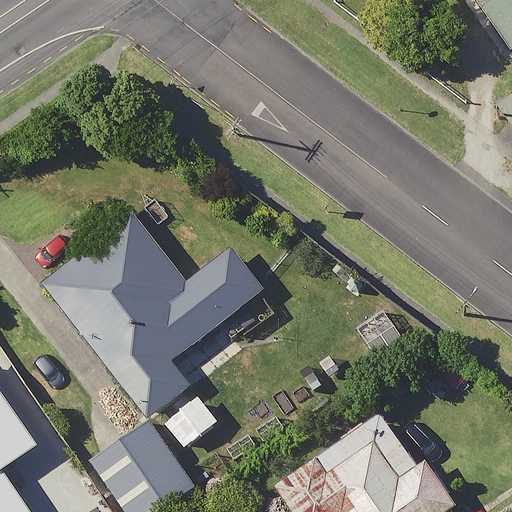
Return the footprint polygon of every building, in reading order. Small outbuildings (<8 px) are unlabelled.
[(511,0),(471,0),(500,43),(511,35),(511,0)] [(511,86),(492,101),(511,127),(511,86)] [(171,281),(119,213),(33,278),(85,347),(53,371),(103,437),(78,456),(120,511),(142,511),(183,481),(163,455),(205,423),(158,362),(251,292),(217,246),(171,281)] [(0,511),(16,511),(0,485),(0,463),(26,447),(0,406),(0,511)] [(422,511),(439,500),(370,406),(264,483),(284,511),(422,511)] [(65,511),(96,511),(87,498),(65,511)]
